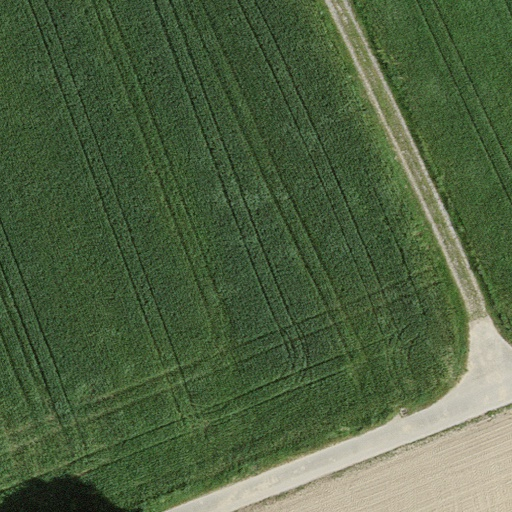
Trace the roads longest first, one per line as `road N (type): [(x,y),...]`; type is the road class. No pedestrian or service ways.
road 1 (track): [(335,0),(467,288),(500,394)]
road 2 (track): [(511,389),(196,511)]
